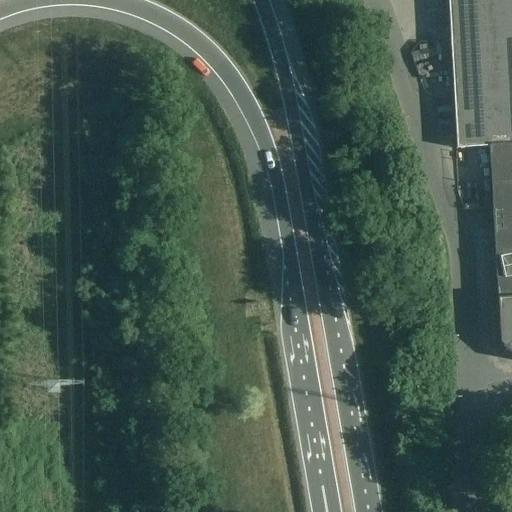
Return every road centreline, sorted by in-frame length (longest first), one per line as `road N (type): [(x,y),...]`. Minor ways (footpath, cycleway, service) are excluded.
road 1 (motorway): [(128,0),(165,17),(224,70),(265,143),(333,511)]
road 2 (motorway): [(360,511),(295,139),(259,0)]
road 3 (residential): [(511,392),(471,393),(461,260),(374,0)]
